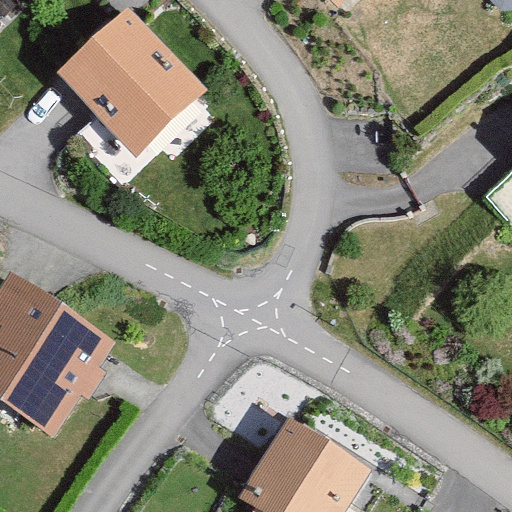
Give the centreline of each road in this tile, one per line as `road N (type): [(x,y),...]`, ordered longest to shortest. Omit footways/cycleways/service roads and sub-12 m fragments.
road 1 (residential): [(248,318),(292,262),(317,182),(296,93),(222,0)]
road 2 (residential): [(511,482),(379,392),(248,318)]
road 3 (residential): [(0,196),(248,318)]
road 4 (residential): [(99,511),(248,318)]
